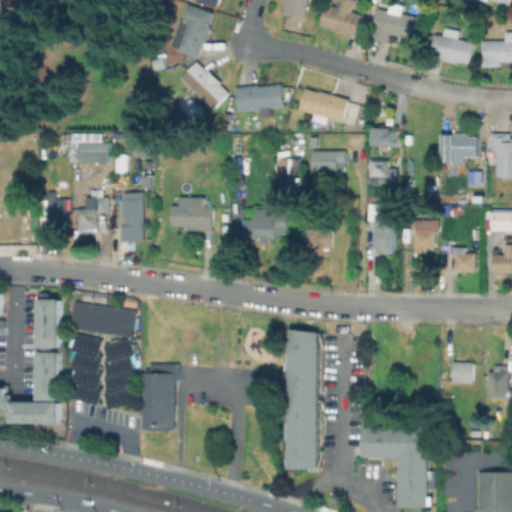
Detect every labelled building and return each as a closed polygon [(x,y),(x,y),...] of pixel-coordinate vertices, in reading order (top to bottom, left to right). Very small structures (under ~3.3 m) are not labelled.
[(19,11),(18,19),(3,19),(3,11),(0,11),(0,0),(26,0),(26,11),(19,11)] [(310,0),(307,17),(285,13),(286,6),(285,6),(286,0),(310,0)] [(357,0),(354,11),(366,14),(360,36),(352,33),(351,35),(334,30),(335,27),(322,23),(329,2),(341,6),(342,0),(357,0)] [(215,12),(211,25),(212,25),(205,42),(200,56),(171,45),(182,16),(190,18),(195,4),(215,12)] [(424,17),(419,39),(391,33),(390,42),(372,38),(378,7),(424,17)] [(462,29),(460,37),(478,41),(473,63),(458,60),(457,62),(441,59),(442,57),(432,54),(437,32),(445,34),(447,26),(462,29)] [(511,34),(511,60),(503,60),(503,65),(484,65),(484,40),(506,39),(506,34),(511,34)] [(167,67),(156,71),(152,61),(163,57),(167,67)] [(199,60),(209,71),(211,69),(224,81),(222,83),(232,92),(216,108),(183,76),(199,60)] [(285,83),(287,105),(271,107),(272,113),(262,114),(261,108),(240,110),(237,87),(259,85),(259,86),(285,83)] [(307,87),(321,91),(321,89),(351,98),(345,121),(330,117),(328,124),(314,119),(316,113),(301,108),(307,87)] [(173,104),(192,121),(203,110),(184,92),(173,104)] [(234,113),(233,124),(225,123),(226,112),(234,113)] [(401,137),(400,146),(371,144),(372,126),(391,127),(391,129),(399,130),(398,137),(401,137)] [(472,132),(472,136),(480,136),(480,156),(455,155),(455,161),(444,161),(444,133),(455,133),(455,132),(472,132)] [(511,175),(498,175),(498,150),(493,150),(494,132),(511,132),(511,175)] [(110,161),(110,165),(74,164),(74,133),(110,133),(110,161)] [(154,137),(153,155),(138,154),(140,136),(154,137)] [(319,136),(319,146),(311,146),(311,136),(319,136)] [(228,153),(218,153),(217,138),(228,138),(228,153)] [(338,150),(338,170),(314,170),(314,149),(338,150)] [(130,151),(130,167),(117,167),(117,151),(130,151)] [(302,157),(303,173),(293,173),(293,157),(302,157)] [(390,159),(390,175),(372,175),(372,159),(390,159)] [(483,168),(483,182),(469,182),(469,168),(483,168)] [(154,173),(154,187),(144,187),(144,173),(154,173)] [(57,190),(57,198),(69,198),(69,228),(61,229),(61,231),(54,231),(54,229),(41,229),(41,198),(50,198),(49,190),(57,190)] [(485,190),(485,199),(474,199),(475,190),(485,190)] [(132,191),(132,198),(144,198),(146,239),(124,240),(123,224),(126,224),(125,191),(132,191)] [(206,195),(206,205),(216,205),(215,230),(191,230),(192,225),(174,225),(174,204),(192,205),(192,195),(206,195)] [(397,195),(397,206),(385,206),(385,195),(397,195)] [(111,199),(111,213),(100,213),(100,228),(78,228),(78,206),(89,206),(89,199),(111,199)] [(280,211),(278,238),(270,237),(269,241),(256,240),(258,208),(269,209),(269,211),(280,211)] [(511,210),(511,230),(490,230),(491,210),(511,210)] [(436,230),(436,249),(428,248),(428,252),(417,251),(418,219),(431,220),(431,230),(436,230)] [(396,220),(395,252),(382,251),(383,246),(376,246),(377,220),(396,220)] [(334,227),(334,247),(324,247),(324,246),(306,245),(306,228),(325,228),(325,227),(334,227)] [(449,252),(449,253),(441,253),(441,238),(449,238),(449,252)] [(511,272),(508,272),(508,276),(503,276),(502,272),(495,272),(495,253),(506,253),(507,246),(511,246),(511,272)] [(478,252),(478,271),(470,271),(470,273),(465,273),(465,271),(458,271),(458,252),(478,252)] [(40,346),(40,299),(62,299),(61,346),(40,346)] [(141,310),(137,337),(135,337),(134,334),(129,336),(72,328),(76,300),(141,310)] [(287,467),(317,468),(319,328),(289,328),(287,467)] [(104,386),(100,402),(74,396),(76,389),(72,388),(74,378),(70,376),(75,357),(72,356),(74,345),(70,344),(75,330),(105,338),(101,353),(104,354),(101,369),(104,370),(101,385),(104,386)] [(137,404),(112,410),(108,392),(111,391),(107,378),(112,377),(107,359),(110,358),(109,357),(104,343),(134,334),(139,351),(132,353),(138,373),(135,374),(139,390),(134,391),(137,404)] [(40,398),(40,351),(62,352),(61,398),(40,398)] [(475,362),(475,381),(454,381),(455,361),(475,362)] [(182,362),(182,378),(178,378),(177,429),(145,428),(145,372),(148,372),(148,368),(152,368),(152,362),(182,362)] [(503,368),(503,371),(510,371),(511,389),(511,388),(511,405),(510,405),(510,397),(491,397),(491,371),(499,371),(499,368),(503,368)] [(0,407),(0,386),(9,386),(9,407),(0,407)] [(15,421),(15,402),(63,402),(63,422),(15,421)] [(432,427),(431,506),(402,506),(402,456),(366,455),(366,426),(432,427)] [(482,427),(482,439),(473,439),(473,427),(482,427)] [(511,473),(511,511),(481,511),(481,473),(511,473)]
